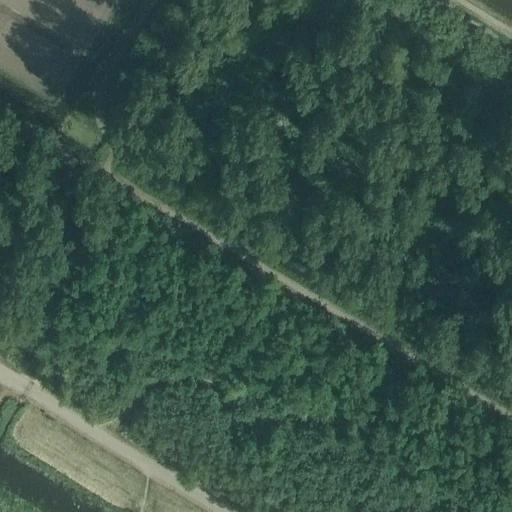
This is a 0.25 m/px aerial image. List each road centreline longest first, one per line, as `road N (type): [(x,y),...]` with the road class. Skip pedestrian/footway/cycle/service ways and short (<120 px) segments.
road 1 (track): [(50,406),(225,511)]
road 2 (unknown): [(156,0),(102,93),(115,152),(107,173)]
